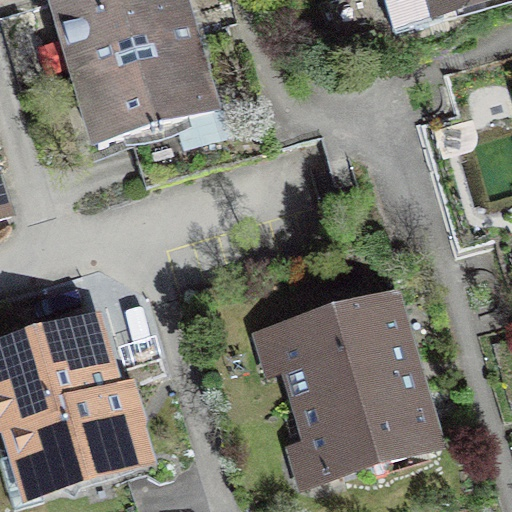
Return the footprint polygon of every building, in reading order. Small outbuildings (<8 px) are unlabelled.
[(67,0),(55,4),(77,77),(193,43),(180,0),(67,0)] [(384,0),(395,36),(443,22),(440,12),(480,0),(384,0)] [(215,117),(193,43),(77,77),(99,151),(141,139),(155,187),(206,172),(191,124),(215,117)] [(279,335),(301,408),(411,376),(389,302),(351,313),(340,305),(332,308),(326,321),(279,335)] [(0,429),(9,427),(115,395),(94,325),(0,352),(0,429)] [(411,376),(301,408),(322,482),(364,470),(377,478),(385,475),(390,462),(433,450),(411,376)] [(124,392),(115,395),(9,427),(19,461),(35,469),(46,511),(130,511),(123,486),(150,478),(124,392)]
